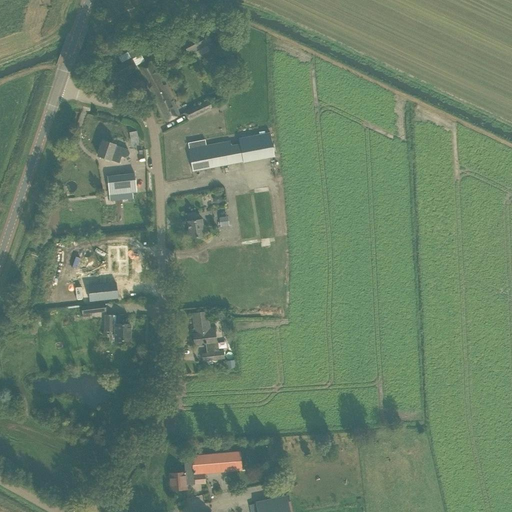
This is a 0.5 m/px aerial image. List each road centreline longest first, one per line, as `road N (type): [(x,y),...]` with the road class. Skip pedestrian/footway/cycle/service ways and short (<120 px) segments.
road 1 (unclassified): [(90,511),(142,439),(160,363),(156,138),(146,117),(59,94)]
road 2 (tertiary): [(0,261),(59,94)]
